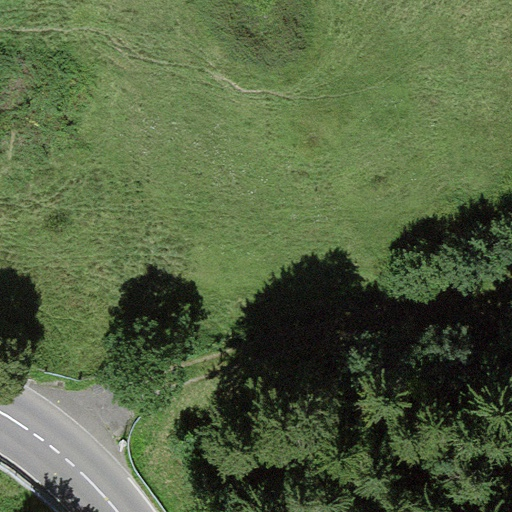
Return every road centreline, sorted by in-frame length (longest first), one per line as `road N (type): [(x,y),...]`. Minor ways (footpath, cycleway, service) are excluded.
road 1 (track): [(44,437),(511,286)]
road 2 (tertiary): [(124,511),(96,477),(0,405)]
